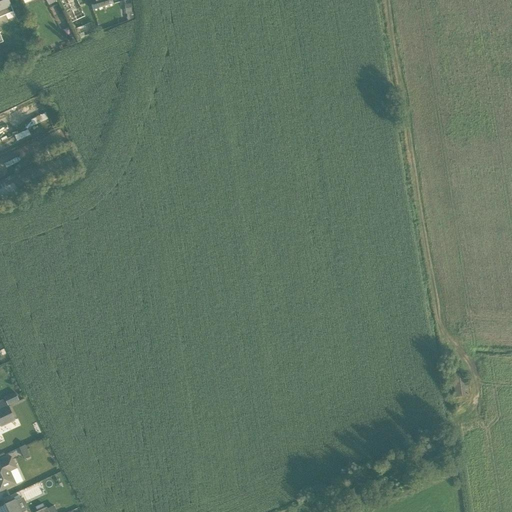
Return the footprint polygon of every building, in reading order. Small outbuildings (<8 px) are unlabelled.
[(0,0),(0,17),(5,16),(7,20),(15,17),(7,0),(0,0)] [(84,17),(76,0),(59,0),(71,24),(84,17)] [(111,0),(91,7),(92,11),(113,5),(111,0)] [(92,22),(77,28),(81,39),(96,33),(92,22)] [(30,130),(0,141),(0,151),(34,138),(30,130)] [(0,189),(2,194),(50,176),(45,163),(0,179),(0,189)] [(468,395),(465,372),(452,374),(455,397),(468,395)] [(0,401),(0,410),(8,407),(18,403),(15,395),(0,401)] [(8,407),(0,410),(0,427),(15,421),(8,407)] [(0,492),(23,482),(13,457),(0,462),(0,492)] [(15,500),(0,507),(0,511),(27,511),(29,511),(22,498),(15,501),(15,500)]
